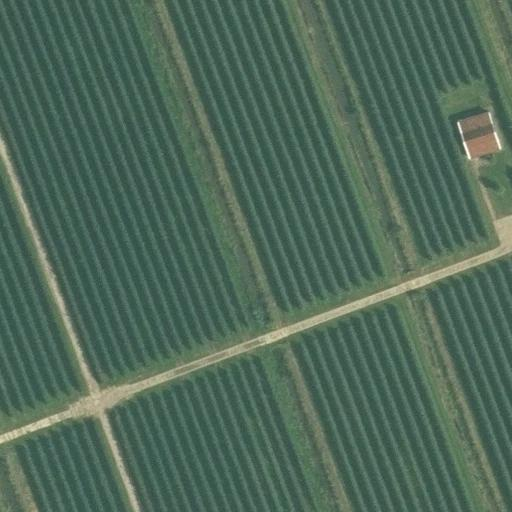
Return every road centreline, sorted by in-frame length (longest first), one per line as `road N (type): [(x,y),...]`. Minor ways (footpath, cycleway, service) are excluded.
road 1 (track): [(0,438),(511,247)]
road 2 (track): [(136,511),(0,147)]
